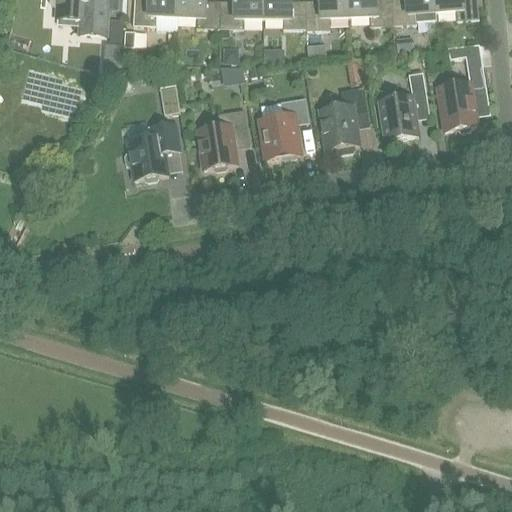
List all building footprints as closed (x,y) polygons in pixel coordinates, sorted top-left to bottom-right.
[(51,0),(51,7),(54,10),(58,10),(57,22),(69,23),(69,27),(72,30),(80,30),(80,38),(100,40),(102,11),(110,12),(110,0),(51,0)] [(177,21),(177,0),(149,0),(149,2),(135,2),(133,30),(157,31),(157,34),(176,35),(177,21)] [(207,5),(207,0),(177,0),(177,21),(197,22),(196,32),(220,33),(221,5),(207,5)] [(263,23),(263,0),(234,0),(234,5),(221,5),(220,33),(244,33),(244,23),(263,23)] [(292,6),(292,0),(263,0),(263,23),(283,23),(283,33),(307,33),(306,5),(292,6)] [(330,22),(350,21),(348,0),(319,0),(320,5),(306,5),(307,33),(307,35),(330,34),(330,22)] [(392,2),(378,3),(377,0),(348,0),(350,21),(370,21),(370,31),(394,30),(392,2)] [(436,16),(434,0),(405,0),(406,1),(392,2),(394,30),(417,28),(417,27),(437,26),(436,16)] [(479,23),(477,0),(434,0),(436,16),(456,15),(457,25),(479,23)] [(122,44),(123,36),(123,24),(109,23),(108,43),(122,44)] [(123,36),(122,44),(122,50),(132,51),(133,37),(123,36)] [(438,93),(445,136),(458,134),(461,138),(470,136),(472,132),(478,131),(473,98),(487,95),(479,49),(448,52),(450,64),(466,61),(470,88),(438,93)] [(136,53),(123,52),(122,67),(135,68),(136,53)] [(240,53),(224,52),(223,68),(239,68),(240,53)] [(318,53),(309,53),(309,64),(318,64),(318,53)] [(353,90),(366,88),(362,61),(349,62),(353,90)] [(260,82),(259,72),(249,74),(250,84),(260,82)] [(379,106),(385,145),(419,140),(414,107),(428,105),(423,77),(409,79),(412,101),(379,106)] [(165,112),(177,110),(173,88),(161,90),(165,112)] [(355,153),(354,150),(360,149),(355,118),(368,116),(364,92),(341,96),(344,112),(320,115),(326,155),(332,154),(332,157),(335,160),(353,157),(355,153)] [(261,124),(267,164),(283,161),(284,164),(297,162),(296,159),(301,159),(296,129),(310,127),(306,102),(281,106),(283,121),(261,124)] [(197,135),(204,174),(213,173),(216,175),(226,174),(228,170),(237,169),(235,150),(238,146),(249,144),(245,114),(228,117),(230,129),(197,135)] [(132,171),(135,185),(144,184),(147,186),(157,185),(159,181),(169,180),(166,161),(169,157),(179,155),(175,127),(148,132),(150,142),(128,145),(130,157),(127,157),(124,161),(126,169),(129,172),(132,171)]
